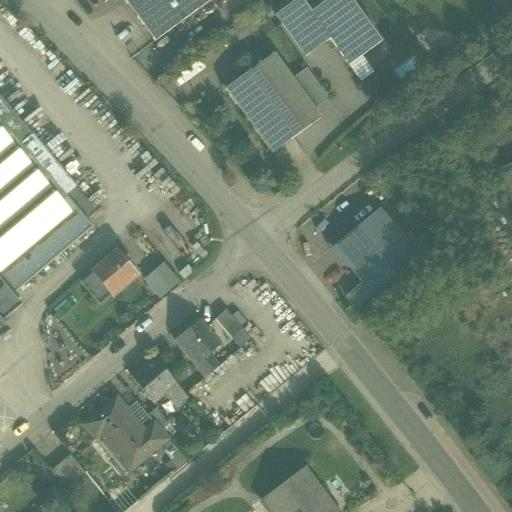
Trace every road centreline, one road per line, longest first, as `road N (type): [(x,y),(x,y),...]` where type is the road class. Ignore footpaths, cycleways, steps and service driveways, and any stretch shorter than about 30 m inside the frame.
road 1 (residential): [(256,242),(475,511)]
road 2 (unclassified): [(23,0),(256,242)]
road 3 (residential): [(0,456),(256,242)]
road 4 (residential): [(256,242),(511,57)]
